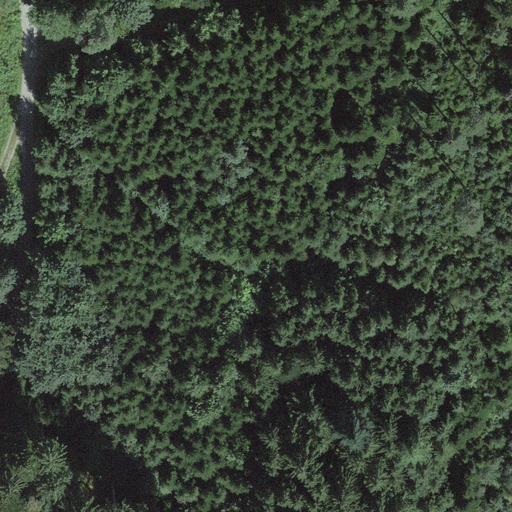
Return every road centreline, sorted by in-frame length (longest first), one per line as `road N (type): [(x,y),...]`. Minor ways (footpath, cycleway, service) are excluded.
road 1 (track): [(0,369),(29,214),(29,0)]
road 2 (track): [(31,56),(220,0)]
